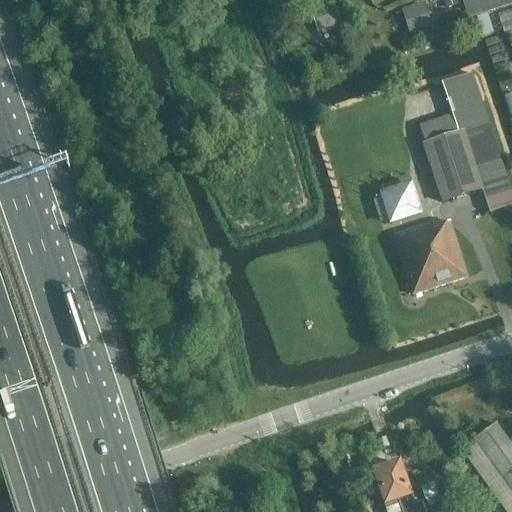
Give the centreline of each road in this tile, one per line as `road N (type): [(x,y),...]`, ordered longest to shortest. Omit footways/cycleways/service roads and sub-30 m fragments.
road 1 (tertiary): [(7,511),(511,344)]
road 2 (motorway): [(121,511),(0,151)]
road 3 (motorway): [(0,347),(53,511)]
